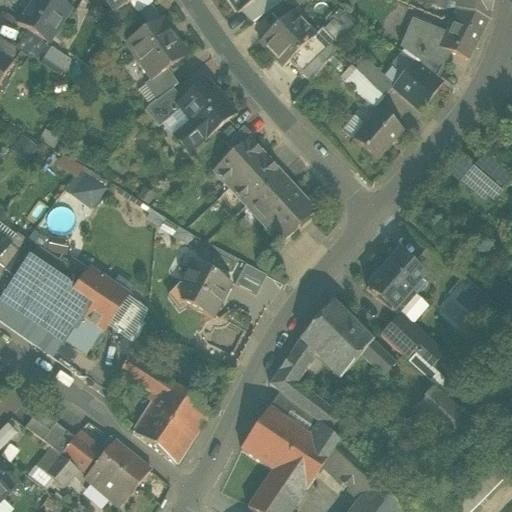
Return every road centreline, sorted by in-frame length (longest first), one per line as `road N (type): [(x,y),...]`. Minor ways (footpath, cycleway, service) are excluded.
road 1 (residential): [(194,493),(284,312),(373,214)]
road 2 (residential): [(196,0),(257,93),(373,214)]
road 3 (residential): [(373,214),(498,64)]
road 4 (residential): [(39,376),(194,493)]
